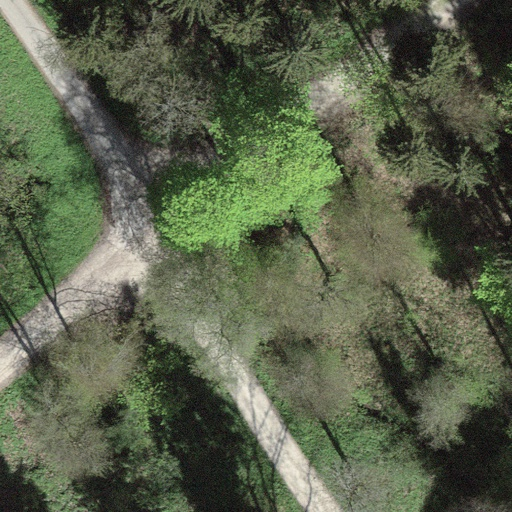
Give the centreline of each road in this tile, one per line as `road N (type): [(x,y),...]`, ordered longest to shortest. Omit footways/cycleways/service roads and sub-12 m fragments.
road 1 (track): [(310,511),(93,119),(4,0)]
road 2 (track): [(454,0),(146,217),(82,289),(0,359)]
